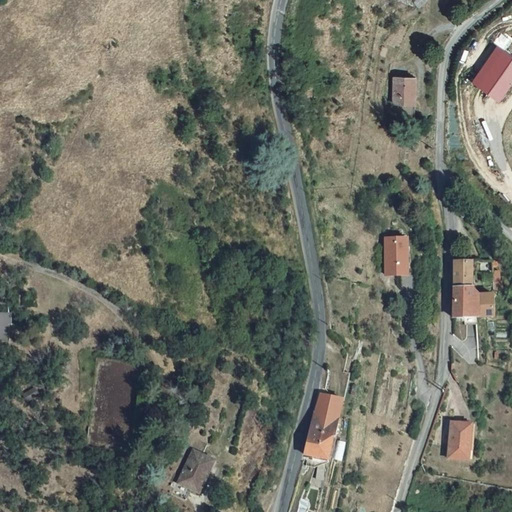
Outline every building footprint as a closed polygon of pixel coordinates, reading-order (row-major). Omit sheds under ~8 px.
[(511,88),(511,56),(499,47),(475,82),(503,102),(511,88)] [(417,76),(395,76),(395,102),(418,102),(417,76)] [(385,274),(407,273),(406,237),(384,237),(385,274)] [(481,261),(482,277),(494,277),(494,261),(481,261)] [(454,262),(454,287),(473,287),(473,262),(454,262)] [(480,294),(473,287),(454,287),(453,318),(480,317),(480,294)] [(11,302),(10,292),(0,292),(0,339),(11,339),(9,322),(14,322),(13,310),(1,311),(0,303),(11,302)] [(480,294),(480,317),(496,317),(495,293),(480,294)] [(451,354),(450,363),(466,364),(468,357),(451,354)] [(331,460),(345,403),(322,398),(318,415),(314,415),(311,431),(310,431),(305,453),(331,460)] [(454,421),(451,456),(470,457),(473,422),(454,421)] [(181,481),(199,488),(202,489),(216,456),(194,448),(181,481)] [(323,470),(315,469),(314,480),(322,480),(323,470)]
